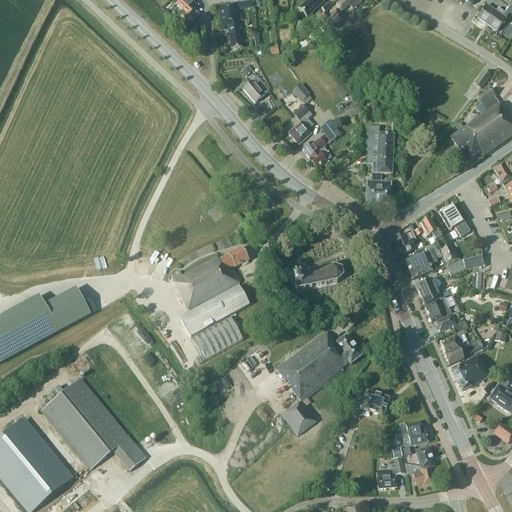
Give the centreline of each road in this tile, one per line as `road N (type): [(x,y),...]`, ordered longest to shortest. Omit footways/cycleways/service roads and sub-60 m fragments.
road 1 (primary): [(369,240),(275,170),(111,0)]
road 2 (primary): [(480,482),(369,240)]
road 3 (unclassified): [(291,511),(321,502),(455,493)]
road 4 (residential): [(511,72),(388,0)]
road 5 (track): [(133,286),(74,285),(0,307)]
